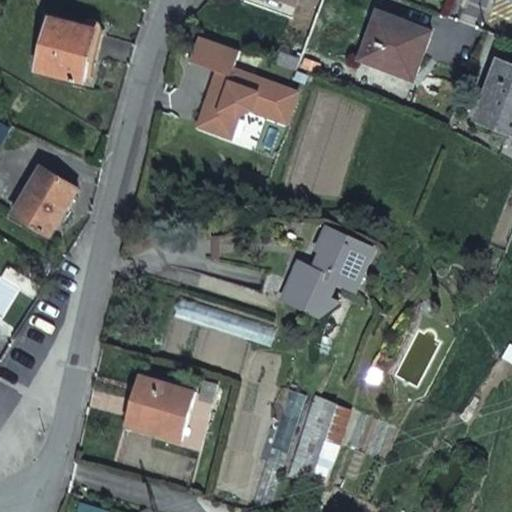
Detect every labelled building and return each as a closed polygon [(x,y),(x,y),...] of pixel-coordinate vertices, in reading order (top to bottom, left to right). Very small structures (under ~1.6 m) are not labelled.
[(382,9),(364,59),(418,76),(436,28),(382,9)] [(88,84),(93,64),(86,62),(94,31),(53,21),(40,72),(88,84)] [(86,62),(93,64),(100,33),(94,31),(86,62)] [(251,53),(211,38),(202,64),(229,74),(225,86),(231,88),(228,96),(222,94),(210,128),(241,139),(249,118),(262,113),(297,125),(308,94),(244,71),(251,53)] [(511,60),(502,57),(480,118),(511,128),(511,60)] [(3,123),(0,127),(0,151),(13,130),(3,123)] [(43,170),(18,219),(55,239),(80,189),(43,170)] [(294,300),(330,315),(333,316),(351,302),(341,297),(348,281),(359,285),(366,267),(376,271),(385,251),(337,230),(328,251),(332,253),(324,272),(309,265),(294,300)] [(366,267),(359,285),(369,289),(376,271),(366,267)] [(204,402),(154,383),(135,426),(184,447),(204,402)] [(295,421),(305,396),(291,390),(280,416),(295,421)] [(324,400),(312,429),(291,477),(310,484),(344,408),(324,400)] [(80,511),(116,511),(117,510),(83,502),(80,511)]
